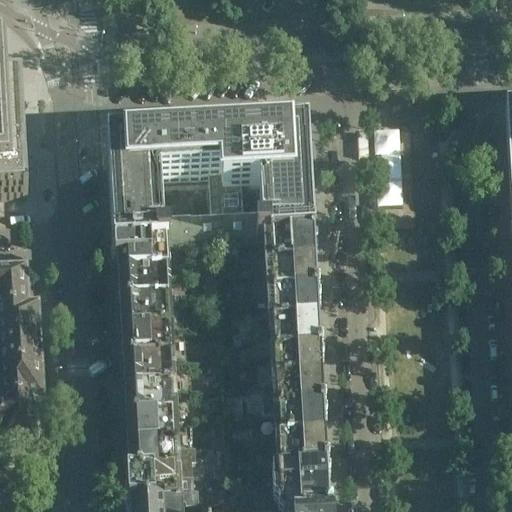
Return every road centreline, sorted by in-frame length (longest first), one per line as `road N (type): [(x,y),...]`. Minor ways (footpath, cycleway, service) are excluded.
road 1 (residential): [(484,511),(463,95)]
road 2 (residential): [(343,102),(365,511)]
road 3 (tertiary): [(55,0),(155,52),(334,41)]
road 4 (residential): [(67,118),(343,102)]
road 5 (residential): [(71,234),(81,474)]
road 6 (tertiary): [(334,41),(478,33)]
road 7 (residential): [(40,0),(67,118)]
road 8 (residential): [(343,102),(463,95)]
